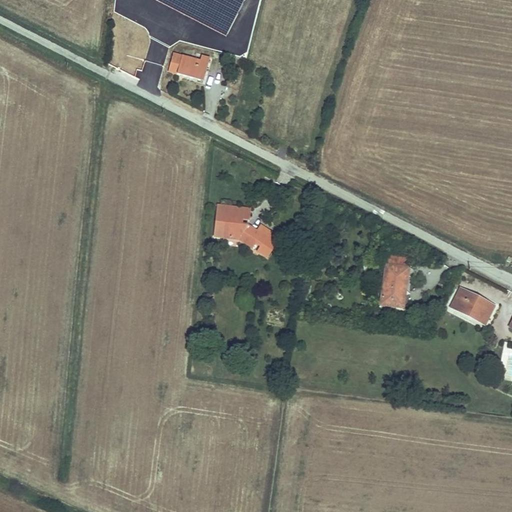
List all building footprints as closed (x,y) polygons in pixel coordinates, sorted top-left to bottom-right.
[(157,0),(226,34),(243,0),(157,0)] [(177,74),(200,81),(202,74),(205,75),(210,59),(201,56),(200,61),(182,56),(182,57),(173,54),(168,72),(177,74)] [(245,205),(225,202),(223,214),(227,215),(226,219),(225,219),(218,219),(216,233),(238,236),(273,255),(282,238),(263,227),(262,230),(249,223),(243,222),(244,217),(245,205)] [(225,202),(220,202),(218,219),(225,219),(226,219),(227,215),(223,214),(225,202)] [(252,206),(245,205),(244,217),(251,217),(252,206)] [(408,306),(413,267),(387,263),(382,303),(408,306)] [(494,305),(463,291),(455,311),(485,325),(494,305)] [(494,305),(485,325),(492,328),(500,308),(494,305)]
